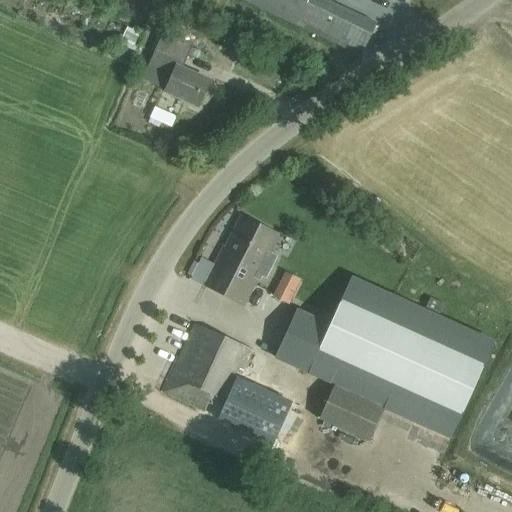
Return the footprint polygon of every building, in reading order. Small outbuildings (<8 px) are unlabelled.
[(243,0),(359,56),(374,24),(325,0),(243,0)] [(127,24),(121,37),(135,44),(142,31),(127,24)] [(198,106),(208,82),(176,67),(178,62),(154,51),(141,80),(164,91),(198,106)] [(202,286),(222,296),(237,265),(239,266),(259,226),(239,216),(219,256),(217,255),(202,286)] [(222,296),(242,306),(277,235),(259,226),(239,266),(237,265),(222,296)] [(296,310),(274,357),(334,384),(333,386),(334,386),(384,409),(384,408),(450,438),(493,342),(351,278),(329,325),(296,310)] [(428,309),(439,314),(443,304),(432,299),(428,309)] [(274,445),(293,404),(233,376),(235,371),(239,373),(249,351),(193,325),(161,392),(274,445)] [(334,386),(318,419),(369,442),(384,409),(334,386)]
